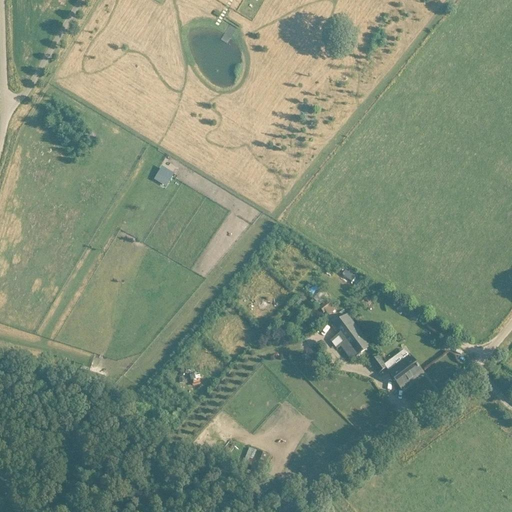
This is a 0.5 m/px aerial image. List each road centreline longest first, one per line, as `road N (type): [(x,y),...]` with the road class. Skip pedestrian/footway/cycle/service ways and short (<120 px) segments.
road 1 (unclassified): [(284,511),(451,388),(511,323)]
road 2 (unclassified): [(7,108),(81,0)]
